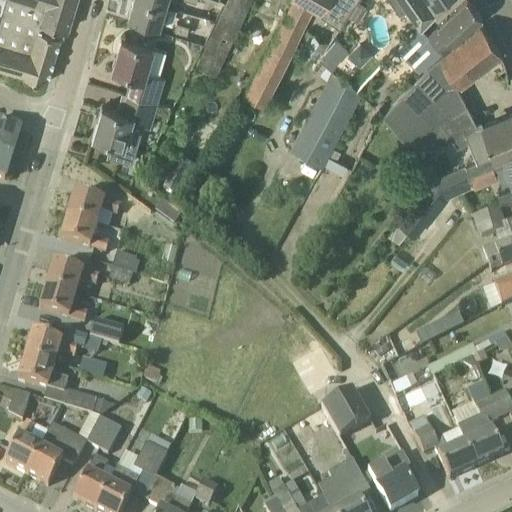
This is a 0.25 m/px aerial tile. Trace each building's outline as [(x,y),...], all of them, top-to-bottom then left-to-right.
[(4,0),(0,13),(0,67),(23,74),(23,76),(46,83),(60,36),(58,36),(60,28),(66,30),(75,0),(4,0)] [(165,6),(143,0),(132,0),(128,17),(159,26),(165,6)] [(253,0),(227,0),(218,20),(195,65),(215,75),(253,0)] [(356,0),(290,0),(280,20),(243,93),(263,104),(313,10),(320,14),(339,27),(347,14),(356,0)] [(367,7),(356,0),(347,14),(358,21),(367,7)] [(482,15),(467,0),(465,0),(427,36),(420,26),(396,50),(419,72),(432,59),(482,15)] [(402,0),(420,26),(435,10),(443,0),(402,0)] [(195,28),(189,26),(177,23),(174,31),(186,35),(187,34),(193,36),(195,28)] [(511,113),(481,126),(479,122),(475,122),(457,87),(459,85),(501,53),(480,24),(427,68),(428,70),(382,114),(421,160),(451,137),(458,146),(467,141),(476,163),(511,147),(511,113)] [(126,94),(156,102),(164,77),(159,75),(166,52),(121,38),(112,69),(132,75),(126,94)] [(320,57),(331,68),(348,50),(336,39),(320,57)] [(321,167),(361,96),(333,72),(289,150),(321,167)] [(156,102),(126,94),(121,111),(101,106),(92,136),(111,141),(106,156),(130,163),(136,140),(131,138),(136,123),(149,127),(156,102)] [(0,153),(11,157),(19,133),(20,132),(0,125),(0,153)] [(445,199),(444,197),(475,185),(475,187),(496,179),(491,168),(504,163),(511,185),(497,189),(501,203),(511,199),(511,147),(476,163),(466,167),(465,166),(430,180),(396,223),(397,224),(388,236),(398,244),(407,231),(415,237),(445,199)] [(340,152),(333,149),(330,154),(337,158),(340,152)] [(11,157),(0,153),(0,180),(5,182),(5,181),(4,180),(11,157)] [(183,153),(163,191),(177,199),(198,161),(183,153)] [(346,166),(328,156),(323,164),(342,175),(346,166)] [(192,199),(199,204),(206,193),(199,188),(192,199)] [(68,217),(97,226),(102,212),(117,216),(120,207),(75,194),(68,217)] [(146,211),(130,199),(123,209),(127,213),(124,220),(136,225),(146,211)] [(155,212),(174,226),(182,216),(163,202),(155,212)] [(499,211),(473,219),(479,240),(506,232),(499,211)] [(97,226),(68,217),(61,241),(106,255),(108,246),(93,242),(97,226)] [(511,251),(511,221),(506,224),(511,239),(482,249),(486,261),(511,251)] [(146,245),(143,256),(159,260),(161,249),(146,245)] [(177,251),(166,248),(161,263),(173,267),(177,251)] [(511,251),(486,261),(490,273),(501,268),(502,269),(511,264),(511,251)] [(113,268),(133,274),(137,276),(140,264),(136,263),(136,260),(117,254),(113,268)] [(46,288),(76,297),(81,282),(96,286),(99,277),(54,264),(46,288)] [(109,281),(129,287),(133,274),(113,268),(109,281)] [(511,281),(493,288),(501,308),(511,302),(511,281)] [(39,311),(82,324),(85,324),(87,316),(72,311),(76,297),(46,288),(39,311)] [(110,331),(90,325),(87,337),(106,342),(110,331)] [(422,346),(440,337),(434,327),(417,335),(422,346)] [(25,358),(55,367),(56,367),(59,357),(74,361),(76,355),(78,348),(32,334),(25,358)] [(101,344),(102,342),(90,338),(87,337),(86,338),(82,349),(82,352),(97,357),(101,344)] [(488,342),(474,349),(476,355),(491,348),(488,342)] [(474,356),(476,355),(474,349),(472,347),(427,369),(431,378),(474,356)] [(484,352),(472,358),(476,366),(488,361),(484,352)] [(25,358),(18,381),(48,390),(64,395),(68,381),(52,377),(55,367),(25,358)] [(471,371),(476,369),(471,359),(461,364),(471,371)] [(107,369),(82,362),(79,373),(103,380),(107,369)] [(465,445),(476,468),(503,455),(489,425),(499,420),(491,401),(490,401),(487,394),(482,384),(467,391),(473,404),(451,415),(457,430),(465,445)] [(144,389),(137,401),(146,406),(153,394),(144,389)] [(352,391),(321,409),(339,440),(370,422),(352,391)] [(400,401),(406,406),(414,397),(407,392),(400,401)] [(14,393),(7,416),(22,423),(30,397),(14,393)] [(65,408),(92,417),(96,402),(69,394),(65,408)] [(511,408),(511,409),(505,394),(500,396),(491,401),(499,420),(511,414),(511,422),(511,423),(511,408)] [(115,408),(96,402),(92,417),(100,419),(115,408)] [(465,445),(449,453),(441,438),(435,441),(425,419),(410,427),(423,455),(434,450),(448,481),(476,468),(465,445)] [(121,432),(99,420),(97,423),(86,444),(87,445),(108,456),(121,432)] [(189,422),(189,433),(202,433),(202,422),(189,422)] [(47,435),(36,428),(26,423),(5,465),(27,476),(41,449),(40,448),(47,435)] [(87,445),(86,444),(78,440),(52,426),(47,435),(40,448),(41,449),(27,476),(48,488),(62,462),(74,468),(87,445)] [(167,457),(145,446),(133,471),(154,482),(167,457)] [(109,485),(99,480),(108,465),(95,458),(73,501),(95,511),(109,485)] [(352,462),(327,476),(335,491),(323,499),(322,499),(329,511),(364,511),(353,493),(365,486),(352,462)] [(404,473),(392,480),(384,466),(368,475),(377,489),(389,511),(391,511),(418,497),(404,473)] [(122,511),(138,482),(129,477),(122,491),(109,485),(95,511),(94,511),(122,511)] [(188,511),(191,508),(169,497),(173,490),(155,480),(144,502),(161,511),(160,511),(188,511)] [(284,489),(279,480),(268,486),(272,495),(284,489)] [(218,489),(203,482),(194,501),(208,509),(218,489)] [(329,511),(322,499),(299,511),(297,511),(284,489),(272,495),(276,502),(282,511),(329,511)] [(276,502),(265,509),(266,511),(282,511),(276,502)]
